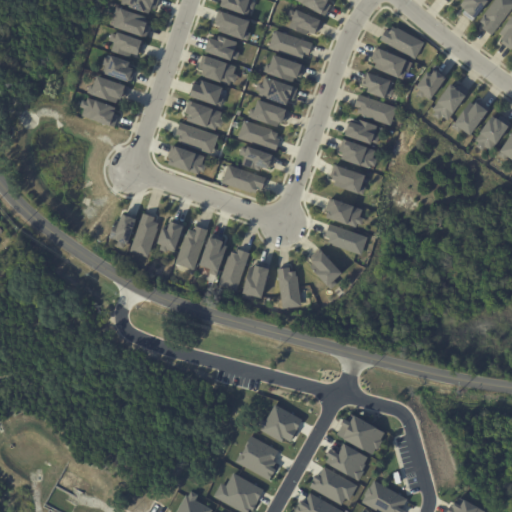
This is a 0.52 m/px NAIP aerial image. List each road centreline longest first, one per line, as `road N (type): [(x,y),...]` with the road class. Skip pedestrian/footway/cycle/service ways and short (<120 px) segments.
road 1 (tertiary): [(511,386),(420,370),(197,310),(114,275),(0,185)]
road 2 (residential): [(511,86),(397,0),(165,68),(134,168)]
road 3 (residential): [(377,0),(352,30),(283,222),(134,168)]
road 4 (residential): [(339,395),(130,334),(121,313),(135,285)]
road 5 (residential): [(339,395),(408,418),(424,511)]
road 6 (residential): [(339,395),(272,511)]
